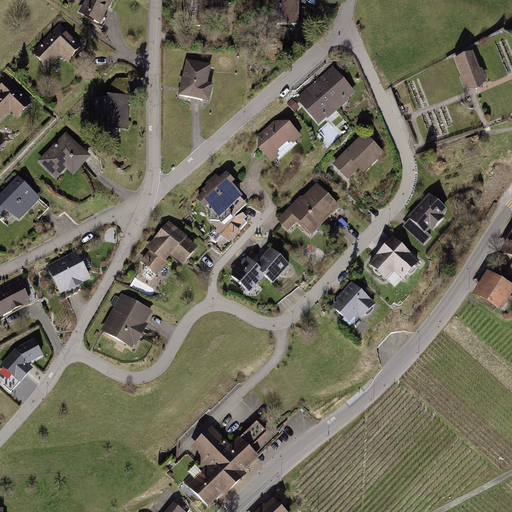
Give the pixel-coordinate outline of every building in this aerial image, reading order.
[(99,25),(112,0),(88,0),(83,12),(91,17),(90,20),(99,25)] [(210,0),(188,0),(187,26),(201,27),(201,20),(208,20),(209,14),(210,15),(210,0)] [(297,0),(269,0),(269,47),(273,47),(273,49),(278,49),(280,47),(281,45),(280,42),(279,41),(277,41),(277,24),(297,25),(297,0)] [(57,32),(35,55),(47,67),(61,52),(65,56),(71,50),(75,54),(81,48),(65,33),(62,37),(57,32)] [(472,55),(458,60),(465,78),(479,72),(479,71),(472,55)] [(188,62),(181,96),(203,101),(210,68),(188,62)] [(321,81),(315,86),(333,106),(341,100),(346,100),(353,94),(333,71),(326,77),(328,79),(323,83),(321,81)] [(479,72),(465,78),(462,79),(466,88),(478,90),(485,80),(482,72),(479,71),(479,72)] [(108,88),(108,94),(127,94),(126,81),(117,81),(111,88),(108,88)] [(4,92),(0,95),(0,119),(11,109),(19,117),(30,105),(8,83),(1,89),(4,92)] [(326,111),(333,106),(315,86),(312,89),(314,92),(309,96),(307,94),(300,100),(320,123),(327,116),(326,111)] [(95,101),(95,129),(109,129),(109,123),(127,123),(126,98),(114,98),(114,101),(95,101)] [(262,137),(261,149),(272,162),(277,158),(279,161),(297,145),(295,142),(299,137),(288,125),(276,124),(262,137)] [(66,136),(42,162),(57,177),(72,161),(80,168),(89,158),(66,136)] [(365,136),(336,165),(348,178),(366,160),(371,165),(379,157),(369,146),(372,144),(365,136)] [(206,194),(199,200),(205,208),(208,205),(213,210),(210,213),(211,214),(211,220),(220,221),(224,226),(233,217),(233,216),(244,206),(227,188),(233,183),(227,176),(220,183),(216,178),(209,184),(211,187),(205,192),(206,194)] [(0,211),(0,212),(7,206),(18,217),(20,217),(38,198),(19,179),(17,181),(14,178),(8,184),(11,187),(0,197),(0,211)] [(291,211),(280,221),(285,226),(296,216),(308,228),(306,230),(311,236),(320,227),(319,226),(338,207),(318,188),(293,213),(291,211)] [(371,204),(358,191),(352,196),(365,210),(371,204)] [(446,210),(431,197),(410,219),(420,228),(414,234),(425,245),(431,237),(425,232),(431,226),(434,229),(443,219),(440,216),(446,210)] [(490,213),(479,207),(475,215),(486,221),(490,213)] [(152,252),(143,262),(148,266),(143,272),(144,275),(146,278),(149,280),(153,280),(166,264),(165,262),(172,254),(181,261),(186,256),(196,264),(210,248),(198,238),(192,245),(169,225),(157,240),(157,243),(150,251),(152,252)] [(394,241),(372,265),(387,279),(393,272),(397,271),(404,278),(418,263),(394,241)] [(272,250),(256,267),(266,276),(273,283),(284,272),(289,266),(272,250)] [(51,268),(67,299),(79,293),(81,287),(79,282),(87,277),(77,258),(66,263),(65,261),(51,268)] [(256,286),(266,276),(256,267),(248,260),(232,277),(249,293),(256,286)] [(273,283),(283,292),(293,281),(284,272),(273,283)] [(283,292),(273,283),(266,276),(256,286),(264,294),(263,295),(272,304),(283,292)] [(481,297),(498,308),(500,305),(507,309),(511,299),(511,297),(506,294),(510,288),(493,278),(481,297)] [(20,284),(0,294),(0,309),(3,315),(11,311),(12,313),(22,308),(21,306),(29,301),(20,284)] [(343,320),(350,326),(356,320),(354,318),(359,313),(363,317),(374,305),(353,286),(339,301),(340,303),(335,309),(345,318),(343,320)] [(111,305),(117,308),(128,315),(127,317),(140,324),(148,310),(124,297),(122,300),(116,297),(111,305)] [(147,327),(140,324),(127,317),(128,315),(117,308),(111,319),(114,320),(107,333),(128,345),(133,337),(139,341),(147,327)] [(392,334),(380,323),(366,339),(377,350),(392,334)] [(14,351),(1,367),(3,369),(0,372),(0,382),(12,393),(32,370),(26,365),(43,356),(35,341),(14,351)] [(238,383),(227,373),(157,442),(168,453),(238,383)] [(266,415),(230,451),(246,468),(256,459),(252,456),(279,429),(266,415)] [(196,448),(214,466),(230,451),(224,446),(226,444),(214,431),(196,448)] [(241,473),(246,468),(230,451),(214,466),(207,473),(223,491),(226,494),(240,480),(234,474),(238,470),(241,473)] [(208,506),(223,491),(207,473),(191,489),(208,506)] [(189,511),(191,509),(187,500),(170,486),(148,511),(189,511)] [(265,508),(260,511),(282,511),(274,503),(267,510),(265,508)]
